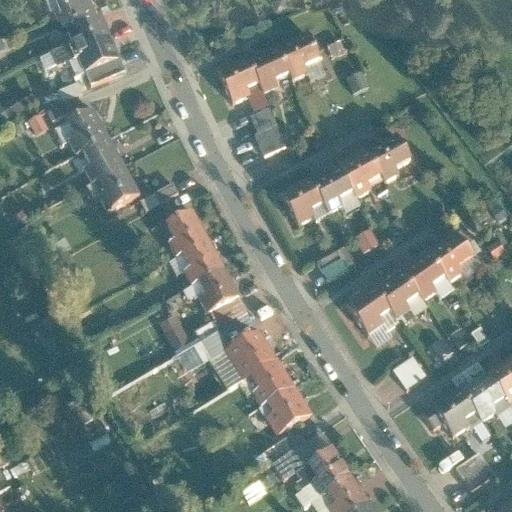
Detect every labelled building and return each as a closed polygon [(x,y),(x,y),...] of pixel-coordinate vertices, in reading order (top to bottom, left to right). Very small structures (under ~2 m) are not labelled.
[(54,0),(61,16),(96,3),(94,0),(54,0)] [(61,16),(72,46),(107,32),(96,3),(61,16)] [(107,32),(72,46),(85,78),(120,65),(107,32)] [(304,38),(275,51),(286,79),(290,85),(305,79),(302,72),(316,65),(304,38)] [(275,51),(246,64),(257,89),(261,99),(277,94),(273,85),(286,79),(275,51)] [(257,89),(246,64),(245,61),(213,75),(228,110),(249,102),(245,94),(257,89)] [(120,65),(85,78),(90,91),(125,78),(120,65)] [(25,92),(0,106),(0,107),(8,122),(34,108),(25,92)] [(67,129),(82,157),(110,142),(95,114),(67,129)] [(41,118),(27,126),(34,139),(49,131),(41,118)] [(284,153),(274,131),(253,140),(263,162),(284,153)] [(393,139),(364,155),(378,182),(381,188),(395,180),(392,174),(407,166),(393,139)] [(82,157),(97,185),(125,170),(110,142),(82,157)] [(364,155),(335,170),(349,196),(353,203),(368,195),(365,189),(378,182),(364,155)] [(140,198),(125,170),(97,185),(112,213),(140,198)] [(335,170),(308,184),(321,209),(326,219),(340,210),(335,204),(349,196),(335,170)] [(321,209),(308,184),(306,181),(276,198),(295,231),(312,222),(309,216),(321,209)] [(173,188),(154,197),(159,207),(178,198),(173,188)] [(19,210),(12,220),(20,227),(28,217),(19,210)] [(161,232),(177,261),(206,245),(190,216),(161,232)] [(364,256),(378,246),(368,233),(355,242),(364,256)] [(58,236),(37,252),(46,264),(67,248),(58,236)] [(456,238),(426,258),(443,281),(447,288),(461,279),(457,272),(471,262),(456,238)] [(177,261),(192,288),(221,272),(206,245),(177,261)] [(318,268),(326,284),(347,274),(339,258),(318,268)] [(426,258),(400,275),(417,300),(422,306),(434,298),(429,290),(443,281),(426,258)] [(221,272),(192,288),(209,319),(238,303),(221,272)] [(400,275),(373,293),(388,315),(395,325),(409,315),(403,309),(417,300),(400,275)] [(388,315),(373,293),(346,310),(366,340),(381,330),(376,323),(388,315)] [(188,347),(177,329),(162,339),(172,356),(188,347)] [(206,365),(229,352),(220,335),(196,349),(206,365)] [(229,352),(246,383),(276,366),(259,335),(229,352)] [(412,359),(391,372),(404,394),(425,381),(412,359)] [(511,362),(484,380),(501,405),(505,411),(511,406),(511,362)] [(246,383),(261,409),(291,392),(276,366),(246,383)] [(484,380),(460,396),(480,427),(493,419),(489,413),(501,405),(484,380)] [(308,422),(291,392),(261,409),(278,439),(283,437),(284,436),(308,422)] [(480,427),(460,396),(457,393),(418,418),(430,436),(440,430),(452,445),(480,427)] [(269,469),(295,453),(284,436),(283,437),(286,442),(262,457),(269,469)] [(301,470),(319,499),(351,479),(333,450),(304,468),(301,470)] [(301,470),(304,468),(295,453),(269,469),(280,485),(301,470)] [(453,473),(461,486),(485,471),(478,459),(453,473)] [(485,471),(461,486),(468,498),(493,483),(485,471)] [(0,498),(9,493),(0,476),(0,498)] [(319,499),(327,511),(359,511),(368,506),(351,479),(319,499)]
